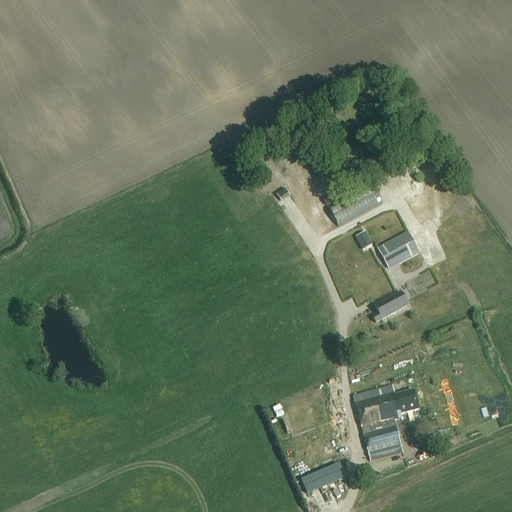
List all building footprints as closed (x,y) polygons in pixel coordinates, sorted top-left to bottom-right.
[(337,226),(382,203),(373,185),(328,208),(337,226)] [(285,201),(293,195),(288,188),(279,194),(285,201)] [(327,207),(337,201),(333,194),(323,200),(327,207)] [(461,216),(474,208),(468,197),(455,204),(461,216)] [(364,233),(356,238),(363,250),(371,246),(364,233)] [(408,233),(377,250),(389,271),(420,254),(408,233)] [(376,324),(408,307),(401,293),(374,307),(379,314),(372,318),(376,324)] [(400,416),(419,411),(414,392),(395,397),(393,387),(353,398),(370,463),(403,454),(394,422),(398,420),(398,421),(402,420),(400,416)] [(284,438),(290,435),(283,414),(276,416),(284,438)] [(436,435),(426,439),(428,444),(438,441),(436,435)] [(301,481),(307,495),(345,479),(339,465),(301,481)]
